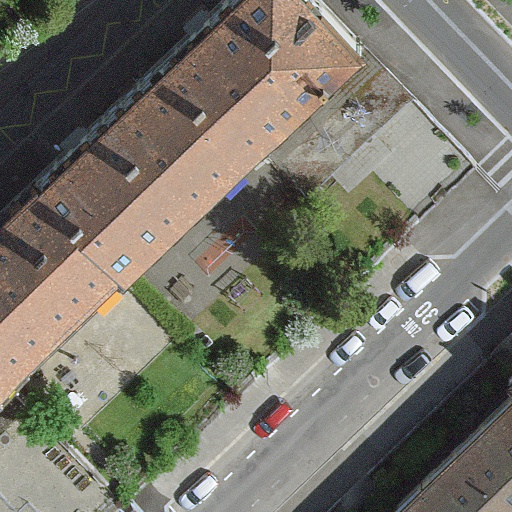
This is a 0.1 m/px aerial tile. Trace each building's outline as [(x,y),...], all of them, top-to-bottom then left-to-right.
[(221,0),(209,12),(206,9),(197,18),(187,27),(190,30),(149,69),(236,160),(272,126),(361,41),(321,0),(221,0)] [(355,147),(411,93),(368,48),(361,41),(272,126),(281,135),(267,149),(308,192),(355,147)] [(236,160),(149,69),(86,129),(83,127),(74,136),(65,145),(67,147),(39,175),(125,266),(236,160)] [(411,93),(355,147),(420,215),(477,161),(411,93)] [(125,266),(39,175),(0,212),(0,372),(0,373),(116,263),(122,269),(125,266)] [(511,511),(511,375),(511,377),(511,378),(511,394),(449,454),(503,511),(511,511)] [(503,511),(449,454),(388,511),(503,511)] [(0,511),(33,511),(28,506),(21,511),(14,511),(0,497),(0,511)]
